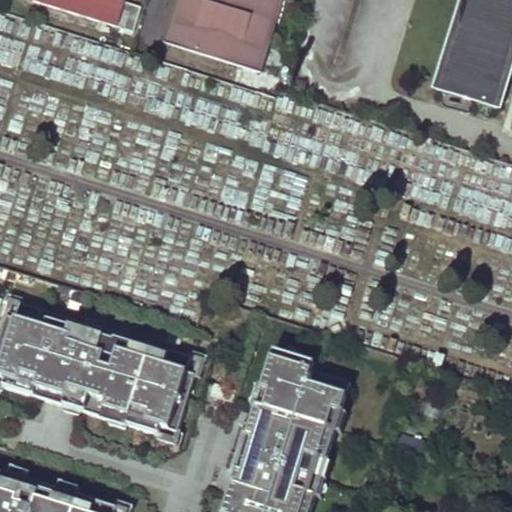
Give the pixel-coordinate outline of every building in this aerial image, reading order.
[(119,0),(35,0),(118,26),(125,2),(119,0)] [(172,0),(160,39),(258,70),(280,0),(172,0)] [(511,0),(463,0),(433,92),(491,112),(511,47),(511,0)] [(85,44),(82,56),(117,64),(120,51),(85,44)] [(194,370),(12,317),(0,358),(0,389),(174,439),(194,370)] [(307,511),(343,384),(272,365),(232,511),(307,511)] [(106,511),(0,481),(0,511),(106,511)]
